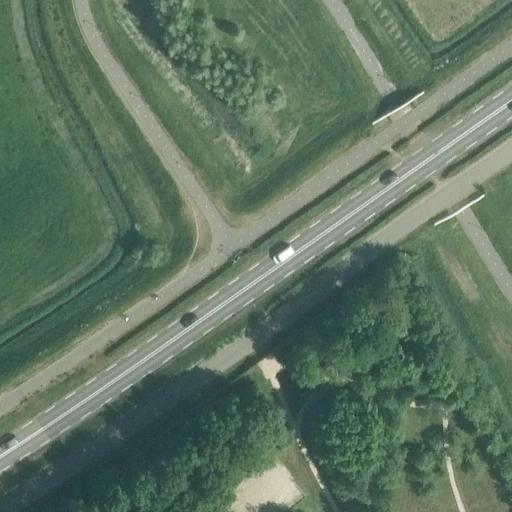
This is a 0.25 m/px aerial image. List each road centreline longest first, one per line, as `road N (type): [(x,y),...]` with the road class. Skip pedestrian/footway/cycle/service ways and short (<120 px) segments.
road 1 (unclassified): [(0,507),(511,147)]
road 2 (primary): [(0,459),(141,369),(511,104)]
